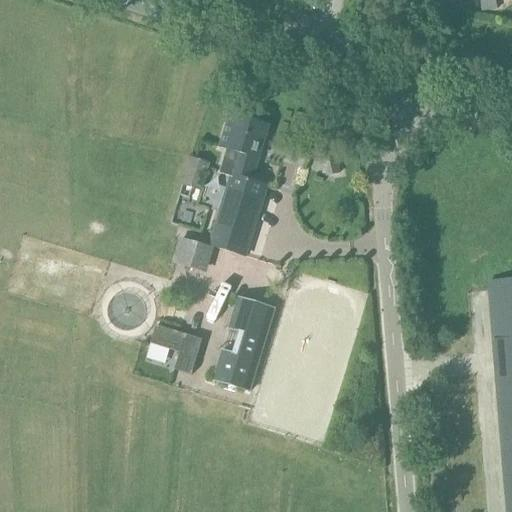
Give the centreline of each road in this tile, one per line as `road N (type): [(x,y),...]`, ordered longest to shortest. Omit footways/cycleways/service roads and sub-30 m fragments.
road 1 (unclassified): [(409,511),(383,223),(384,183),(407,114)]
road 2 (tertiary): [(355,61),(160,0)]
